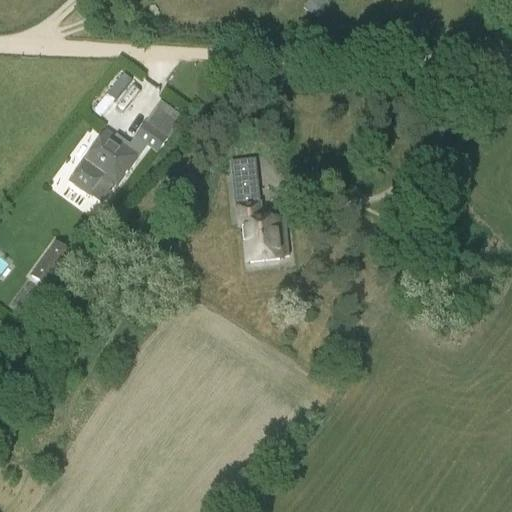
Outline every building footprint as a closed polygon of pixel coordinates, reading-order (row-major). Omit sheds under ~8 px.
[(325,0),(313,0),(306,8),(314,16),(328,2),(325,0)] [(99,113),(108,120),(136,81),(126,74),(99,113)] [(116,139),(106,132),(69,185),(90,200),(105,179),(117,187),(115,189),(117,191),(147,149),(157,157),(168,142),(145,126),(130,147),(117,137),(116,139)] [(232,162),(236,208),(239,208),(241,226),(245,226),(249,265),(280,262),(279,260),(284,259),(280,222),(260,224),(258,206),(260,206),(256,176),(254,160),(232,162)] [(74,258),(55,244),(31,278),(50,292),(74,258)]
